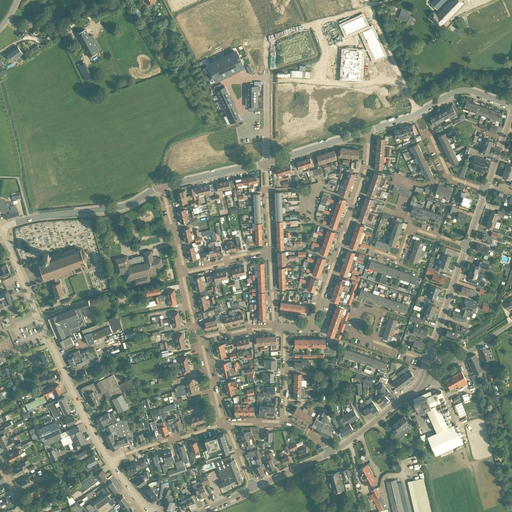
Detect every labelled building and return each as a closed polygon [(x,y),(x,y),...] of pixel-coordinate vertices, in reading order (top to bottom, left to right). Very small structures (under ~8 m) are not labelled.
[(241,0),(248,14),(265,7),(263,1),(265,0),(271,0),(280,20),(295,13),(289,0),(241,0)] [(432,0),(430,3),(437,9),(446,0),(432,0)] [(434,12),(430,15),(441,27),(448,21),(462,6),(464,5),(465,4),(460,0),(447,0),(435,13),(434,12)] [(483,27),(504,5),(498,0),(482,0),(477,6),(473,2),(464,12),(467,15),(468,14),(483,27)] [(399,14),(397,18),(407,22),(407,23),(407,24),(408,24),(409,24),(410,23),(412,19),(412,18),(412,17),(410,17),(409,17),(411,13),(401,9),(399,14)] [(29,14),(24,20),(28,23),(33,17),(29,14)] [(48,15),(43,17),(54,24),(57,20),(48,15)] [(359,17),(355,19),(356,20),(356,19),(360,28),(367,25),(362,15),(362,16),(359,18),(359,17)] [(352,20),(349,22),(353,31),(360,28),(356,19),(356,20),(353,21),(352,20)] [(341,25),(346,35),(353,31),(349,22),(345,23),(345,24),(342,26),(342,25),(341,25)] [(372,27),(362,32),(365,39),(374,34),(374,35),(375,34),(373,30),(372,31),(371,28),(372,27)] [(24,28),(18,35),(22,38),(28,31),(27,30),(24,28)] [(100,51),(92,34),(89,36),(85,29),(76,34),(88,57),(100,51)] [(288,39),(277,42),(281,56),(297,51),(298,54),(308,51),(303,34),(291,38),(291,36),(287,37),(288,39)] [(374,34),(365,39),(368,45),(378,41),(376,37),(376,38),(374,35),(374,34)] [(378,41),(368,45),(372,52),(380,48),(380,46),(378,41)] [(162,54),(166,52),(162,44),(158,47),(162,54)] [(18,46),(6,54),(11,62),(23,53),(18,46)] [(380,48),(372,52),(375,59),(385,55),(384,54),(384,55),(382,52),(383,51),(381,47),(380,48)] [(344,50),(343,79),(360,80),(362,51),(344,50)] [(236,51),(209,64),(211,69),(211,68),(212,68),(216,75),(214,76),(214,75),(214,76),(216,80),(228,75),(228,74),(231,72),(231,73),(244,67),(241,62),(241,63),(240,63),(236,56),(238,56),(236,51)] [(384,55),(375,59),(377,64),(386,60),(384,55)] [(85,62),(78,66),(85,80),(93,76),(85,62)] [(247,86),(247,96),(258,96),(258,86),(247,86)] [(224,87),(215,91),(220,100),(229,96),(224,87)] [(229,96),(220,100),(224,109),(233,105),(229,96)] [(247,96),(247,106),(258,106),(258,96),(247,96)] [(460,107),(470,110),(472,103),(466,101),(465,105),(461,103),(460,107)] [(478,105),(472,103),(470,110),(476,112),(478,105)] [(233,105),(224,109),(231,123),(240,119),(237,113),(239,112),(235,104),(233,105)] [(484,107),(478,105),(476,112),(481,115),(484,107)] [(446,109),(451,118),(454,117),(453,115),(456,113),(456,114),(459,113),(456,108),(454,109),(452,106),(446,109)] [(490,109),(484,107),(481,115),(487,117),(490,109)] [(446,109),(441,112),(445,119),(448,117),(449,119),(451,118),(446,109)] [(496,111),(490,109),(487,117),(491,118),(490,121),(492,121),(496,111)] [(502,113),(496,111),(492,121),(495,122),(496,120),(499,121),(502,113)] [(441,112),(435,115),(439,122),(445,119),(441,112)] [(443,129),(439,122),(435,115),(429,118),(433,125),(436,123),(439,128),(435,129),(437,132),(443,129)] [(495,133),(496,131),(498,126),(492,124),(489,131),(495,133)] [(412,125),(406,127),(408,134),(411,133),(412,137),(415,136),(412,125)] [(406,127),(400,129),(403,139),(406,138),(405,135),(408,134),(406,127)] [(400,129),(394,130),(394,132),(392,133),(393,136),(393,137),(396,137),(396,138),(399,137),(400,140),(403,139),(400,129)] [(441,142),(447,138),(445,133),(438,136),(441,142)] [(441,142),(443,147),(450,144),(447,138),(441,142)] [(479,144),(490,147),(492,141),(485,139),(484,142),(480,141),(479,144)] [(413,152),(420,149),(417,143),(410,146),(413,152)] [(443,147),(446,153),(453,150),(450,144),(443,147)] [(479,144),(478,146),(480,147),(479,150),(488,153),(490,147),(487,146),(479,144)] [(413,152),(416,158),(423,155),(420,149),(413,152)] [(334,150),(328,152),(331,160),(336,158),(334,150)] [(446,153),(449,158),(455,155),(453,150),(446,153)] [(475,156),(476,153),(470,150),(468,154),(467,153),(467,154),(465,159),(468,160),(470,157),(474,158),(472,162),(477,164),(476,165),(474,164),(473,168),(481,171),(482,167),(481,166),(481,165),(483,166),(486,160),(475,156)] [(328,152),(322,154),(325,162),(331,160),(328,152)] [(324,169),(327,168),(326,165),(325,162),(322,154),(317,156),(319,164),(321,163),(323,166),(324,169)] [(416,158),(419,163),(425,160),(423,155),(416,158)] [(458,161),(455,155),(449,158),(452,164),(458,161)] [(310,158),(303,160),(307,172),(309,171),(308,169),(309,168),(308,165),(312,164),(310,158)] [(303,160),(296,163),(298,169),(302,167),(303,170),(304,169),(305,172),(307,172),(303,160)] [(419,163),(421,169),(428,166),(425,160),(419,163)] [(283,167),(287,178),(288,181),(290,180),(288,176),(290,175),(289,172),(292,171),(290,165),(283,167)] [(421,169),(424,175),(431,171),(428,166),(421,169)] [(285,179),(287,178),(283,167),(276,169),(278,175),(281,174),(282,177),(284,176),(285,179)] [(340,172),(339,175),(343,176),(346,177),(347,177),(353,180),(354,177),(355,177),(355,175),(355,174),(349,172),(349,169),(346,169),(346,170),(344,174),(340,172)] [(511,172),(504,170),(502,177),(510,180),(511,179),(511,176),(511,172)] [(433,177),(431,171),(424,175),(427,180),(433,177)] [(374,172),(372,178),(386,182),(391,184),(392,181),(387,179),(381,177),(381,174),(374,172)] [(249,177),(242,178),(244,185),(247,184),(247,187),(248,186),(249,189),(251,189),(251,186),(250,183),(249,177)] [(344,183),(351,185),(353,180),(346,177),(344,183)] [(372,178),(371,183),(378,186),(379,183),(385,185),(386,182),(372,178)] [(231,190),(229,180),(223,182),(224,189),(225,191),(231,190)] [(344,183),(342,188),(349,191),(351,185),(344,183)] [(378,186),(371,183),(369,189),(376,191),(378,186)] [(440,201),(442,196),(445,187),(438,185),(435,193),(440,195),(438,200),(440,201)] [(452,190),(445,187),(442,196),(446,197),(445,200),(448,201),(449,198),(452,190)] [(347,196),(349,191),(342,188),(340,194),(347,196)] [(376,191),(369,189),(367,195),(374,197),(375,194),(382,197),(383,194),(382,194),(379,192),(376,191)] [(511,195),(495,190),(493,197),(505,201),(505,199),(509,200),(508,202),(511,203),(511,195)] [(464,207),(465,205),(468,206),(471,199),(466,197),(468,194),(462,192),(461,196),(463,197),(460,206),(464,207)] [(334,202),(344,205),(346,199),(339,197),(338,200),(335,199),(334,200),(331,199),(330,202),(333,203),(334,202)] [(366,197),(364,202),(371,205),(373,199),(366,197)] [(0,215),(0,214),(0,211),(5,213),(9,205),(10,205),(11,203),(0,198),(0,215)] [(414,201),(411,200),(408,208),(411,209),(410,213),(416,215),(420,204),(417,203),(416,207),(413,205),(414,201)] [(333,203),(333,204),(336,205),(335,208),(338,209),(342,211),(344,205),(334,202),(333,203)] [(383,209),(378,207),(374,206),(371,205),(364,202),(362,208),(369,210),(370,208),(377,210),(377,211),(381,212),(383,209)] [(423,205),(420,204),(416,215),(422,217),(425,209),(422,208),(423,205)] [(450,205),(450,206),(447,212),(452,213),(452,212),(455,213),(454,217),(456,218),(456,219),(465,222),(467,215),(458,212),(458,213),(452,211),(454,206),(450,205)] [(495,221),(497,215),(503,217),(504,214),(508,215),(510,210),(502,207),(501,211),(499,210),(498,213),(491,211),(489,219),(495,221)] [(5,214),(7,220),(19,217),(17,208),(11,210),(11,209),(8,210),(9,213),(5,214)] [(335,208),(333,214),(340,216),(342,211),(335,208)] [(369,210),(362,208),(360,214),(367,216),(369,210)] [(431,211),(425,209),(422,217),(428,219),(431,211)] [(437,213),(431,211),(428,219),(434,221),(437,213)] [(437,213),(434,221),(440,223),(443,216),(444,216),(444,214),(441,213),(440,215),(437,213)] [(192,217),(191,214),(189,215),(179,217),(181,223),(188,221),(187,219),(192,218),(192,217)] [(333,214),(331,220),(338,222),(340,216),(333,214)] [(367,216),(360,214),(358,219),(365,222),(367,216)] [(392,219),(390,225),(394,226),(401,228),(403,222),(392,219)] [(497,235),(503,237),(505,231),(493,227),(493,225),(495,226),(496,221),(495,221),(489,219),(486,227),(492,229),(491,231),(497,233),(497,235)] [(336,228),(338,222),(331,220),(329,225),(336,228)] [(357,223),(355,229),(362,231),(364,226),(357,223)] [(394,226),(392,232),(399,234),(401,228),(394,226)] [(104,238),(106,249),(115,247),(112,236),(119,234),(118,228),(108,230),(109,236),(104,238)] [(326,235),(333,238),(335,232),(328,229),(326,235)] [(362,231),(355,229),(353,235),(360,237),(362,231)] [(392,232),(390,238),(397,240),(399,234),(392,232)] [(193,233),(184,235),(185,242),(192,240),(191,235),(194,234),(193,233)] [(491,243),(492,240),(494,241),(495,238),(483,234),(481,240),(491,243)] [(326,235),(324,241),(331,243),(333,238),(326,235)] [(360,237),(353,235),(351,240),(358,243),(360,237)] [(392,245),(395,246),(397,240),(390,238),(386,236),(384,243),(386,243),(387,244),(389,244),(392,245)] [(233,238),(233,240),(236,250),(242,248),(240,241),(239,237),(236,237),(233,238)] [(216,238),(213,239),(216,254),(222,253),(221,246),(220,241),(216,242),(216,238)] [(229,251),(236,250),(233,240),(227,242),(229,251)] [(358,243),(351,240),(349,246),(356,249),(358,243)] [(416,240),(413,247),(422,249),(423,245),(426,246),(427,244),(424,243),(416,240)] [(193,246),(187,248),(188,254),(198,252),(197,247),(198,247),(197,245),(202,244),(201,241),(196,242),(192,243),(193,246)] [(324,241),(322,246),(329,249),(331,243),(324,241)] [(477,243),(475,250),(486,253),(489,247),(477,243)] [(322,246),(320,252),(327,255),(329,249),(322,246)] [(439,258),(442,259),(449,262),(451,256),(446,254),(448,248),(443,246),(439,258)] [(413,247),(411,253),(419,256),(421,252),(426,253),(427,251),(422,249),(413,247)] [(36,266),(37,269),(39,268),(40,267),(43,275),(42,275),(40,276),(41,279),(44,278),(45,277),(46,280),(52,278),(53,280),(58,279),(60,278),(59,276),(61,275),(67,272),(71,271),(72,273),(82,270),(88,268),(86,263),(86,262),(85,261),(87,259),(88,256),(87,253),(85,252),(82,252),(81,249),(80,249),(76,251),(75,249),(51,257),(51,256),(49,256),(48,253),(44,255),(45,257),(45,259),(39,261),(40,264),(39,265),(36,266)] [(127,255),(114,258),(117,274),(124,273),(125,280),(133,278),(135,285),(151,281),(149,275),(157,273),(155,266),(163,265),(161,256),(153,257),(151,249),(142,251),(143,255),(128,258),(127,255)] [(355,261),(359,262),(360,259),(363,260),(364,258),(365,254),(360,252),(358,257),(354,255),(355,252),(348,250),(346,256),(356,259),(355,261)] [(198,252),(188,254),(189,260),(197,259),(195,254),(198,253),(198,252)] [(422,257),(419,256),(411,253),(409,260),(417,263),(419,258),(422,259),(422,257)] [(316,262),(323,264),(325,258),(318,256),(316,262)] [(346,256),(344,262),(354,265),(355,261),(356,259),(346,256)] [(449,262),(442,259),(440,264),(437,263),(435,268),(434,267),(433,269),(435,270),(440,272),(442,267),(447,268),(449,262)] [(368,267),(374,269),(377,262),(371,260),(368,267)] [(472,264),(470,270),(479,273),(481,267),(487,269),(489,264),(477,260),(475,265),(472,264)] [(316,262),(315,268),(321,270),(323,264),(316,262)] [(344,262),(342,267),(349,270),(352,271),(352,269),(354,265),(344,262)] [(383,264),(377,262),(374,269),(380,271),(383,264)] [(0,276),(0,277),(9,273),(7,267),(5,264),(0,266),(0,276)] [(388,266),(383,264),(380,271),(383,272),(381,276),(381,275),(379,282),(383,283),(383,281),(388,266)] [(505,274),(508,275),(510,267),(502,265),(501,268),(506,269),(505,274)] [(394,268),(388,266),(386,273),(392,275),(394,268)] [(347,275),(349,270),(342,267),(340,273),(347,275)] [(435,270),(433,269),(427,267),(425,273),(432,276),(431,280),(437,283),(438,282),(443,284),(445,277),(440,275),(434,272),(435,270)] [(315,268),(313,273),(319,276),(321,270),(315,268)] [(400,270),(394,268),(392,275),(398,277),(400,270)] [(249,278),(251,277),(255,277),(258,277),(264,277),(264,270),(258,270),(258,273),(255,273),(255,274),(249,275),(249,278)] [(406,272),(400,270),(398,277),(404,279),(406,272)] [(468,273),(468,276),(471,277),(469,282),(477,285),(483,287),(485,282),(480,280),(482,274),(479,273),(470,270),(469,273),(468,273)] [(412,274),(406,272),(404,279),(409,281),(412,274)] [(409,281),(407,289),(410,290),(413,282),(419,284),(421,278),(412,274),(409,281)] [(194,278),(195,284),(205,282),(204,281),(202,281),(201,276),(194,278)] [(307,279),(307,280),(306,282),(309,283),(316,285),(318,280),(311,277),(310,280),(307,279)] [(337,282),(344,285),(347,286),(349,281),(346,280),(346,279),(339,277),(337,282)] [(61,295),(64,293),(60,282),(61,282),(60,278),(58,279),(53,280),(54,284),(52,285),(56,296),(57,299),(62,297),(61,295)] [(205,282),(195,284),(197,291),(201,290),(201,292),(207,291),(207,288),(204,289),(202,284),(205,283),(205,282)] [(344,285),(337,282),(335,288),(342,291),(344,285)] [(309,283),(307,289),(314,291),(316,285),(309,283)] [(431,285),(427,296),(436,299),(440,288),(431,285)] [(462,286),(460,292),(468,295),(468,296),(471,297),(471,295),(474,296),(475,290),(462,286)] [(342,291),(335,288),(333,294),(340,296),(342,291)] [(358,296),(364,298),(367,291),(361,289),(358,296)] [(164,294),(158,295),(158,297),(159,300),(166,298),(175,297),(174,290),(167,291),(168,295),(165,295),(164,294)] [(10,304),(9,304),(11,303),(12,302),(7,291),(6,291),(4,292),(5,293),(0,295),(0,307),(4,306),(4,305),(6,304),(7,306),(10,304)] [(373,293),(367,291),(364,298),(370,300),(373,293)] [(378,295),(373,293),(370,300),(376,302),(378,295)] [(344,298),(340,296),(333,294),(331,300),(338,302),(339,299),(343,301),(344,298)] [(423,301),(428,303),(429,299),(424,297),(424,296),(418,294),(417,299),(422,301),(423,301)] [(198,296),(199,303),(209,300),(209,299),(206,300),(205,295),(198,296)] [(384,297),(378,295),(376,302),(382,304),(384,297)] [(175,297),(166,298),(167,302),(169,301),(170,305),(177,304),(176,301),(176,300),(175,297)] [(390,299),(384,297),(382,304),(388,306),(390,299)] [(59,338),(73,333),(72,330),(87,324),(81,310),(91,306),(88,299),(74,304),(76,308),(57,315),(51,317),(59,338)] [(396,301),(390,299),(388,306),(394,308),(396,301)] [(209,300),(199,303),(201,309),(208,308),(208,307),(209,307),(208,302),(209,302),(209,300)] [(462,309),(473,312),(476,303),(465,300),(464,303),(463,303),(463,305),(463,306),(462,309)] [(302,305),(301,311),(308,312),(309,303),(306,302),(307,301),(302,301),(302,305)] [(402,303),(396,301),(394,308),(400,310),(402,303)] [(408,305),(402,303),(400,310),(406,312),(408,305)] [(422,307),(433,311),(435,305),(428,303),(427,305),(423,303),(422,307)] [(415,305),(413,309),(425,312),(424,315),(426,316),(431,317),(433,311),(422,307),(415,305)] [(337,306),(335,312),(338,313),(342,314),(345,315),(346,312),(343,311),(344,308),(337,306)] [(473,313),(473,312),(462,309),(460,313),(454,311),(452,317),(463,322),(465,316),(465,315),(472,317),(473,313)] [(232,310),(229,311),(230,316),(232,323),(238,322),(236,312),(234,313),(234,311),(232,311),(232,310)] [(170,320),(179,319),(178,311),(171,313),(172,317),(170,317),(170,320)] [(237,312),(236,312),(238,322),(244,320),(243,313),(238,314),(237,312)] [(338,313),(335,312),(333,317),(340,320),(342,314),(338,313)] [(225,325),(232,323),(230,316),(228,317),(227,315),(223,316),(225,325)] [(112,332),(122,328),(119,317),(119,316),(110,319),(102,322),(82,330),(88,344),(92,342),(95,341),(94,340),(113,332),(112,332)] [(340,320),(333,317),(331,323),(338,325),(338,324),(340,320)] [(389,317),(387,324),(395,327),(397,322),(400,323),(400,321),(389,317)] [(170,320),(163,322),(163,324),(169,323),(169,324),(173,323),(174,327),(181,326),(179,319),(170,320)] [(416,322),(413,333),(425,337),(427,331),(421,328),(422,324),(418,323),(416,322)] [(338,325),(331,323),(330,324),(329,329),(336,331),(338,325)] [(398,328),(395,327),(387,324),(385,331),(393,334),(394,329),(397,330),(398,328)] [(336,331),(329,329),(327,334),(334,337),(336,331)] [(465,339),(465,332),(460,331),(456,329),(455,332),(447,329),(445,337),(454,340),(457,333),(462,334),(462,339),(465,339)] [(401,337),(393,334),(385,331),(382,338),(391,341),(392,336),(396,337),(396,338),(401,339),(401,337)] [(74,333),(73,333),(59,338),(60,340),(64,349),(71,346),(71,345),(74,344),(73,340),(76,338),(74,333)] [(175,342),(184,340),(182,333),(175,334),(176,339),(174,339),(175,342)] [(413,343),(412,347),(420,350),(423,342),(415,339),(416,337),(410,335),(408,341),(413,343)] [(184,340),(175,342),(173,343),(173,346),(178,345),(179,349),(183,348),(185,347),(184,340)] [(485,346),(479,348),(483,358),(481,359),(483,364),(487,362),(487,360),(489,359),(490,359),(485,346)] [(69,358),(68,358),(71,365),(72,365),(75,371),(81,369),(95,363),(100,360),(99,358),(94,348),(91,349),(87,350),(81,353),(79,350),(69,354),(70,357),(69,358)] [(343,355),(349,357),(352,350),(345,348),(343,355)] [(357,353),(352,350),(349,357),(355,359),(357,353)] [(38,360),(41,366),(48,362),(44,352),(31,358),(33,362),(38,360)] [(363,355),(357,353),(355,359),(361,362),(363,355)] [(472,370),(474,374),(483,370),(476,354),(467,358),(469,362),(472,370)] [(369,357),(363,355),(361,362),(367,364),(369,357)] [(180,366),(188,363),(186,356),(180,358),(181,361),(177,362),(174,362),(175,367),(180,366)] [(265,357),(265,360),(264,367),(267,367),(276,367),(276,360),(270,360),(270,357),(265,357)] [(375,359),(369,357),(367,364),(373,366),(375,359)] [(381,361),(375,359),(373,366),(379,368),(381,361)] [(378,368),(378,370),(379,370),(379,373),(385,375),(386,370),(385,370),(387,363),(381,361),(379,368),(378,368)] [(222,370),(232,368),(231,366),(229,367),(227,362),(220,364),(222,370)] [(188,363),(180,366),(180,369),(182,368),(183,373),(190,371),(188,363)] [(82,372),(76,375),(76,376),(76,377),(78,381),(85,378),(84,374),(87,373),(93,370),(91,365),(84,368),(85,369),(82,370),(82,372)] [(237,371),(237,367),(233,368),(232,368),(222,370),(223,376),(226,376),(235,373),(234,371),(237,371)] [(407,383),(415,377),(408,368),(404,370),(403,369),(399,372),(401,376),(407,383)] [(98,379),(99,381),(101,380),(113,374),(112,371),(111,369),(102,373),(104,376),(98,379)] [(255,370),(255,373),(263,373),(263,380),(273,381),(273,380),(275,380),(275,376),(273,376),(273,373),(267,372),(267,370),(259,369),(259,370),(255,370)] [(56,378),(52,371),(45,375),(41,377),(39,373),(34,376),(36,381),(42,379),(42,381),(47,379),(48,382),(56,378)] [(459,389),(468,384),(466,380),(467,380),(461,371),(445,380),(448,384),(448,385),(450,389),(457,385),(459,389)] [(365,376),(357,373),(355,378),(364,381),(365,376)] [(94,382),(82,387),(84,391),(85,393),(85,394),(86,394),(87,396),(88,397),(88,398),(88,399),(90,402),(89,402),(90,404),(91,404),(92,405),(95,403),(97,406),(99,404),(101,404),(99,401),(98,398),(97,397),(99,396),(104,393),(105,393),(105,394),(106,395),(106,396),(107,397),(110,396),(110,397),(111,398),(111,397),(112,398),(123,391),(136,384),(132,378),(131,378),(121,384),(119,385),(117,381),(115,377),(114,376),(113,374),(101,380),(99,381),(98,381),(97,382),(94,383),(94,382)] [(401,376),(399,378),(396,374),(391,378),(394,381),(393,382),(391,384),(393,386),(393,385),(397,390),(399,389),(407,383),(401,376)] [(174,391),(194,386),(192,379),(185,380),(186,385),(185,385),(185,384),(175,386),(176,387),(173,388),(174,391)] [(236,380),(232,381),(232,380),(228,381),(224,382),(226,388),(226,389),(236,386),(237,386),(237,383),(236,380)] [(385,383),(379,381),(375,384),(378,387),(377,387),(382,393),(375,398),(381,405),(388,399),(385,395),(390,391),(391,390),(389,386),(385,383)] [(34,400),(25,404),(27,410),(46,401),(45,399),(50,397),(48,394),(52,392),(54,395),(62,392),(58,384),(41,392),(43,395),(37,398),(38,399),(34,400)] [(174,391),(176,396),(185,394),(185,392),(188,391),(189,395),(196,393),(194,386),(174,391)] [(236,387),(236,386),(226,389),(227,394),(228,395),(235,393),(233,388),(236,387)] [(428,413),(436,431),(448,425),(440,408),(437,409),(436,407),(442,404),(436,392),(435,390),(432,391),(433,394),(427,397),(426,396),(414,402),(418,412),(419,411),(421,416),(428,413)] [(116,407),(119,412),(121,411),(128,407),(129,407),(128,405),(124,397),(126,396),(124,392),(122,393),(112,398),(113,401),(114,402),(114,403),(116,407)] [(70,410),(68,404),(65,397),(57,400),(55,401),(54,401),(45,405),(47,408),(50,407),(54,418),(63,414),(70,410)] [(370,398),(366,401),(374,414),(379,411),(370,398)] [(369,417),(374,414),(366,401),(360,404),(369,417)] [(461,402),(455,405),(459,416),(466,414),(465,411),(461,403),(461,402)] [(275,406),(266,405),(266,414),(275,414),(275,408),(275,406)] [(163,407),(152,411),(153,416),(160,414),(165,413),(163,407)] [(293,413),(298,417),(302,410),(297,407),(293,413)] [(308,413),(304,420),(310,423),(313,417),(311,415),(314,410),(311,408),(309,411),(308,413)] [(311,424),(320,430),(325,420),(327,417),(327,411),(322,408),(319,413),(316,417),(311,424)] [(348,424),(349,423),(358,418),(354,409),(343,415),(344,416),(348,424)] [(302,410),(298,417),(304,420),(308,413),(302,410)] [(112,422),(113,423),(117,421),(113,413),(110,414),(109,412),(100,416),(97,418),(101,426),(107,423),(107,424),(112,422)] [(199,415),(195,416),(197,423),(205,421),(202,414),(202,412),(198,413),(199,415)] [(353,429),(349,423),(348,424),(344,416),(337,421),(335,418),(334,419),(331,413),(328,415),(328,417),(330,421),(335,428),(339,425),(341,428),(340,428),(344,435),(353,429)] [(404,426),(408,430),(410,428),(406,424),(412,419),(409,416),(406,418),(404,415),(400,418),(399,419),(399,420),(404,426)] [(69,416),(64,418),(60,420),(62,425),(66,423),(67,425),(75,421),(73,416),(69,417),(69,416)] [(167,418),(169,425),(174,423),(176,430),(182,428),(181,423),(180,420),(178,420),(177,419),(176,416),(167,418)] [(190,425),(197,423),(195,416),(192,418),(191,416),(188,417),(190,425)] [(121,420),(117,421),(113,423),(106,427),(106,428),(109,433),(106,435),(113,450),(119,447),(118,446),(129,443),(128,441),(133,440),(132,439),(131,436),(129,427),(126,417),(121,420)] [(166,426),(169,425),(167,418),(166,419),(164,419),(165,421),(163,422),(159,423),(158,423),(160,427),(162,435),(168,433),(166,426)] [(331,423),(325,420),(320,430),(319,433),(328,437),(333,426),(331,423)] [(398,438),(408,430),(404,426),(399,420),(393,424),(396,427),(392,431),(398,438)] [(42,440),(43,440),(61,432),(58,427),(55,421),(37,429),(42,440)] [(149,428),(150,431),(146,432),(149,439),(152,438),(154,437),(156,437),(157,436),(155,431),(157,430),(157,428),(154,421),(148,423),(148,421),(142,422),(144,429),(149,428)] [(454,423),(449,426),(437,432),(427,436),(428,438),(430,442),(436,455),(463,442),(455,424),(454,423)] [(61,433),(61,432),(43,440),(45,446),(65,437),(66,439),(64,440),(66,444),(72,441),(72,443),(71,443),(74,450),(80,447),(78,444),(84,441),(84,440),(85,440),(83,436),(82,436),(81,434),(82,434),(81,432),(80,432),(77,426),(61,433)] [(0,434),(1,436),(0,435),(0,442),(0,443),(10,438),(7,432),(9,431),(7,427),(0,430),(0,434)] [(34,427),(29,430),(31,435),(37,432),(34,427)] [(132,437),(136,435),(139,442),(145,440),(142,433),(139,434),(139,432),(138,430),(135,431),(134,428),(130,430),(132,437)] [(251,445),(249,439),(248,431),(241,433),(243,440),(244,440),(245,446),(251,445)] [(223,433),(205,439),(209,451),(221,447),(223,453),(229,451),(223,433)] [(10,438),(0,443),(3,449),(13,444),(15,447),(20,444),(18,440),(14,442),(11,437),(10,438)] [(200,454),(199,449),(196,441),(190,444),(192,451),(189,452),(191,459),(196,457),(196,455),(200,454)] [(291,450),(292,450),(298,447),(296,442),(289,445),(290,448),(291,450)] [(298,450),(300,456),(308,452),(306,448),(308,447),(306,443),(299,446),(300,449),(298,450)] [(179,461),(181,467),(184,466),(183,461),(188,459),(186,454),(187,454),(184,445),(178,447),(181,456),(182,460),(179,461)] [(21,450),(18,451),(17,449),(7,455),(10,461),(21,456),(20,454),(22,452),(21,450)] [(58,459),(53,449),(48,451),(52,461),(58,459)] [(171,450),(163,452),(166,463),(171,461),(171,463),(175,462),(171,450)] [(83,457),(85,460),(86,463),(83,464),(87,471),(94,466),(93,463),(96,461),(93,455),(88,458),(86,455),(87,454),(84,451),(75,456),(78,460),(83,457)] [(266,454),(268,460),(266,461),(268,464),(266,465),(268,470),(271,469),(275,467),(273,463),(276,462),(274,457),(272,451),(266,454)] [(281,458),(284,463),(285,463),(286,462),(290,460),(288,455),(284,457),(282,451),(279,453),(281,458)] [(164,463),(160,465),(156,455),(147,457),(148,461),(152,461),(153,465),(155,464),(159,474),(167,471),(164,463)] [(232,484),(232,485),(243,480),(239,472),(240,472),(236,463),(234,459),(232,460),(231,456),(214,461),(218,470),(222,479),(223,481),(227,479),(226,478),(231,475),(231,476),(232,478),(230,478),(231,480),(230,480),(232,484)] [(141,469),(141,468),(147,466),(144,459),(133,463),(133,464),(127,467),(129,473),(137,470),(137,468),(140,467),(141,469)] [(254,468),(257,475),(262,473),(263,472),(264,472),(258,459),(254,460),(255,463),(253,464),(254,468)] [(17,473),(17,474),(24,470),(23,468),(26,466),(26,465),(29,464),(27,460),(24,462),(24,461),(16,466),(17,467),(14,468),(16,471),(15,472),(16,473),(17,473)] [(169,476),(176,474),(182,472),(181,467),(179,461),(175,462),(177,468),(173,470),(172,469),(167,471),(169,476)] [(376,481),(367,465),(359,469),(365,480),(363,481),(365,485),(367,484),(368,485),(376,481)] [(339,471),(327,475),(330,483),(330,484),(332,493),(344,490),(342,481),(343,480),(344,484),(350,483),(349,479),(353,478),(351,468),(341,471),(341,473),(340,473),(339,471)] [(94,483),(99,480),(101,482),(107,478),(104,473),(105,473),(102,469),(93,476),(91,474),(74,486),(76,489),(77,487),(81,492),(94,483)] [(139,479),(136,481),(140,486),(147,481),(144,479),(147,477),(150,476),(148,470),(144,472),(145,474),(142,476),(141,474),(138,477),(139,479)] [(37,472),(20,481),(24,487),(31,483),(30,480),(38,476),(39,474),(37,472)] [(202,476),(205,484),(210,482),(206,473),(202,475),(202,476)] [(228,487),(232,485),(232,484),(230,480),(231,480),(230,478),(232,478),(231,475),(226,478),(227,479),(221,482),(224,489),(228,488),(228,487)] [(203,485),(205,484),(202,476),(198,478),(200,480),(197,482),(204,497),(208,495),(203,485)] [(158,498),(162,498),(162,495),(163,487),(163,483),(162,478),(156,480),(157,484),(152,488),(151,487),(144,492),(152,502),(154,502),(158,498)] [(431,511),(424,478),(409,482),(415,511),(431,511)] [(404,511),(396,479),(386,482),(392,511),(404,511)] [(91,511),(97,508),(97,509),(111,499),(109,496),(118,489),(111,481),(101,489),(104,493),(85,506),(89,511),(91,511)] [(199,499),(204,497),(197,482),(192,484),(199,499)] [(36,499),(36,498),(42,495),(40,492),(45,489),(43,484),(37,487),(39,490),(33,493),(32,491),(27,493),(32,502),(36,499)] [(163,487),(162,495),(167,497),(166,502),(164,507),(166,508),(174,511),(176,505),(174,505),(175,502),(170,500),(172,495),(169,494),(171,490),(163,487)] [(185,498),(188,505),(195,502),(191,495),(189,497),(186,492),(187,491),(186,488),(181,490),(183,494),(185,498)] [(373,498),(380,511),(382,511),(387,508),(376,488),(372,491),(373,493),(369,496),(371,499),(373,498)] [(182,508),(188,505),(185,498),(183,494),(178,496),(180,501),(179,501),(182,508)] [(112,498),(111,499),(97,509),(99,511),(131,511),(133,511),(134,511),(122,495),(114,501),(112,498)] [(49,503),(33,507),(33,511),(40,511),(42,511),(41,509),(43,508),(43,509),(50,508),(49,503)]
